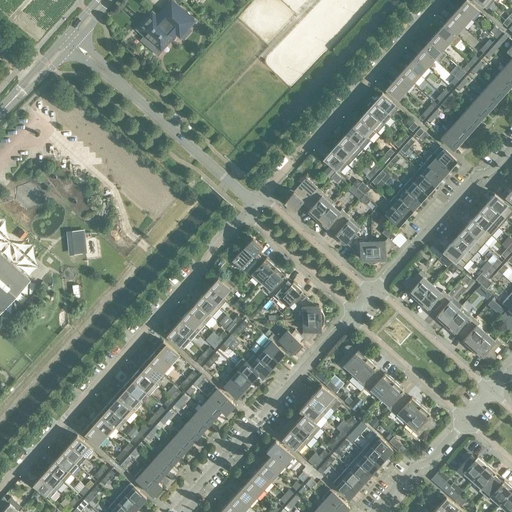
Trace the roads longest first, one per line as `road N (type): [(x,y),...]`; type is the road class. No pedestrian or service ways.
road 1 (residential): [(0,488),(246,212)]
road 2 (residential): [(175,511),(351,311)]
road 3 (residential): [(261,194),(438,0)]
road 4 (residential): [(254,203),(70,39)]
road 5 (residential): [(374,287),(511,145)]
road 6 (residential): [(351,311),(465,420)]
road 7 (residential): [(491,390),(374,287)]
road 8 (residential): [(374,287),(261,194)]
road 9 (residential): [(246,212),(351,311)]
road 10 (residential): [(373,511),(465,420)]
